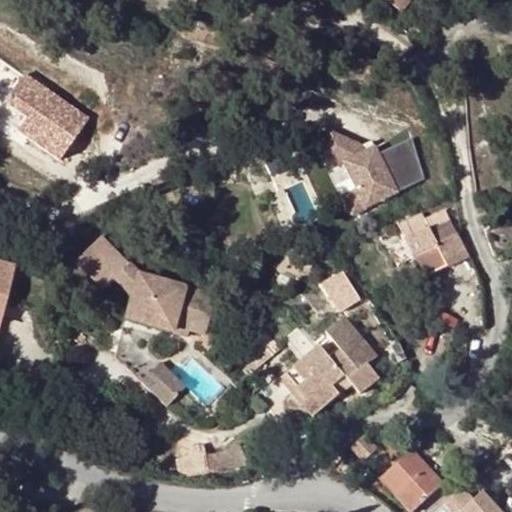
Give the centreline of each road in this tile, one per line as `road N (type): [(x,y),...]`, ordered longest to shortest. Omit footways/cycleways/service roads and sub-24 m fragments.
road 1 (residential): [(286,495),(354,432),(452,413),(492,355),(498,324),(458,140),(441,101),(411,62),(331,0)]
road 2 (unknown): [(0,193),(35,214),(77,206),(297,104)]
road 3 (tertiary): [(0,436),(104,477),(192,499),(286,495)]
